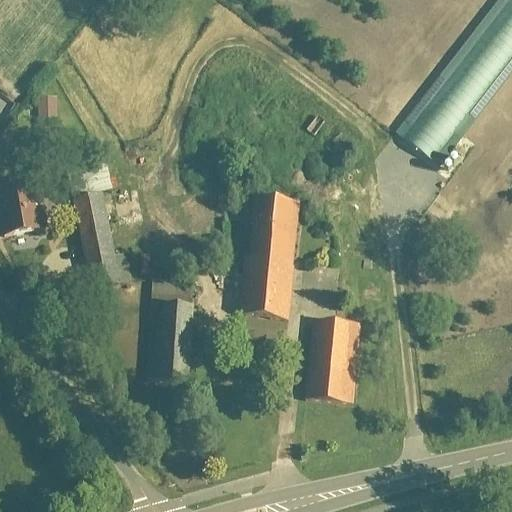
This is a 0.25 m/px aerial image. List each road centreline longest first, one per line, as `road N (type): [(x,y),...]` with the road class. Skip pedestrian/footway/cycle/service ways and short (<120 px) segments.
road 1 (unclassified): [(0,313),(155,511)]
road 2 (tertiary): [(511,455),(277,511)]
